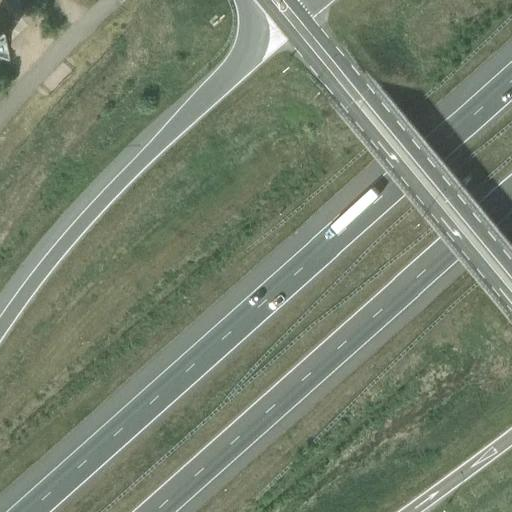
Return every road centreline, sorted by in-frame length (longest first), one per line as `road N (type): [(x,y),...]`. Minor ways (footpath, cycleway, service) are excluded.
road 1 (motorway): [(511,78),(27,511)]
road 2 (motorway): [(157,511),(511,196)]
road 3 (motorway): [(284,26),(67,239),(0,331)]
road 4 (primary): [(284,26),(511,305)]
road 5 (primary): [(511,269),(300,14)]
road 6 (unclassified): [(0,119),(48,57),(111,0)]
road 7 (motorway): [(408,511),(511,436)]
